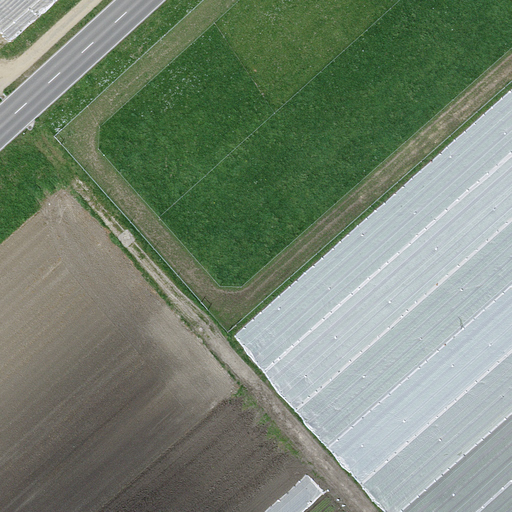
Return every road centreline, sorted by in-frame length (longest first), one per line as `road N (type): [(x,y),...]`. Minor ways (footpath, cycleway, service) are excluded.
road 1 (track): [(378,511),(94,182)]
road 2 (secondary): [(0,128),(140,0)]
road 3 (track): [(0,84),(96,0)]
